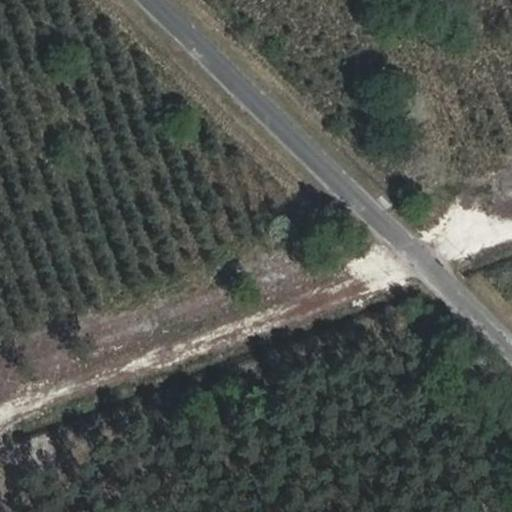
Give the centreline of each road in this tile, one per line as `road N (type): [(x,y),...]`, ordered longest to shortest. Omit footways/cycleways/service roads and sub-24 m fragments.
road 1 (track): [(0,414),(511,226)]
road 2 (unclassified): [(511,343),(161,0)]
